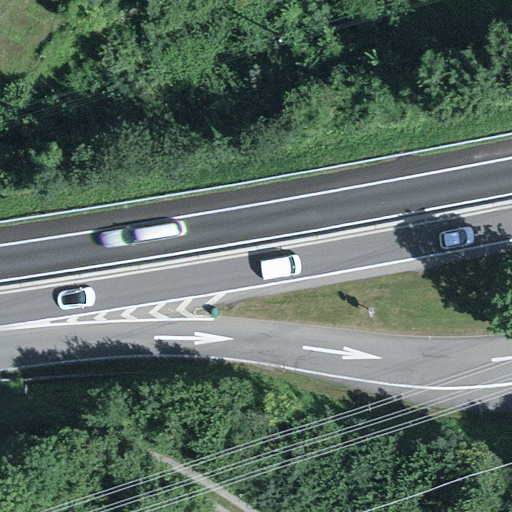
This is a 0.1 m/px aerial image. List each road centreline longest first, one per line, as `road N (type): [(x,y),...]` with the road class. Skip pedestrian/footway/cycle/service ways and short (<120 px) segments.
road 1 (primary): [(511,179),(0,265)]
road 2 (primary): [(0,309),(511,224)]
road 3 (track): [(0,445),(100,442),(232,511)]
